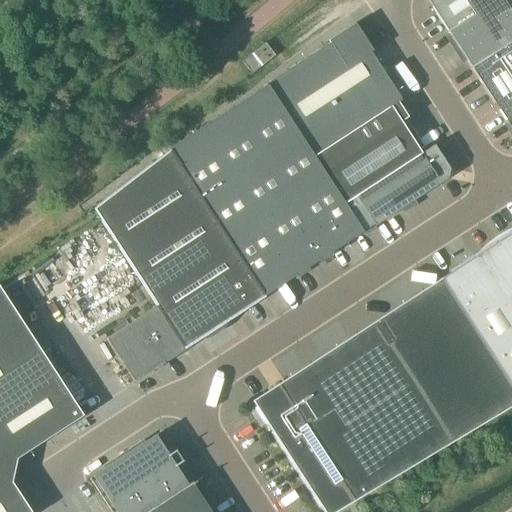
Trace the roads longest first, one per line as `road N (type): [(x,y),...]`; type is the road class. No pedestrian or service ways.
road 1 (unclassified): [(191,398),(505,192)]
road 2 (unclassified): [(505,192),(388,7),(396,0)]
road 3 (unclassified): [(191,398),(161,404),(43,489)]
road 4 (unclassified): [(259,511),(191,398)]
